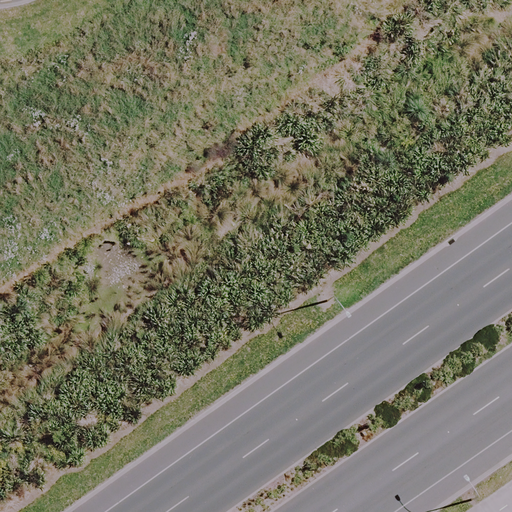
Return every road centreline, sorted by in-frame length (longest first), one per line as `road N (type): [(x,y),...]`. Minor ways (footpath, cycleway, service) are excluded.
road 1 (secondary): [(109,511),(511,230)]
road 2 (secondary): [(511,400),(352,511)]
